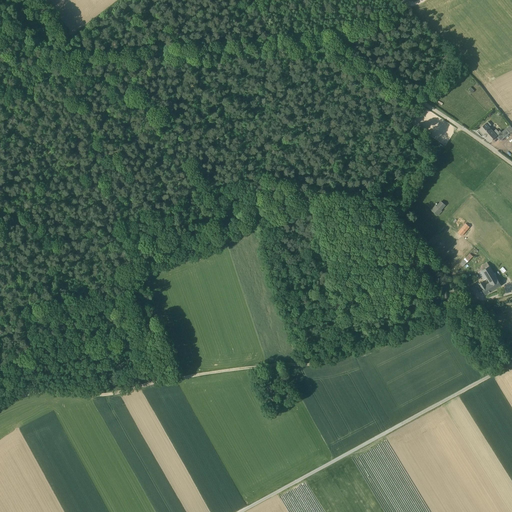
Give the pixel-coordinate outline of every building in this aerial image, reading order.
[(439,90),(441,93),(450,85),(447,82),(439,90)] [(490,141),(496,136),(501,141),(510,133),(507,130),(503,134),(499,130),(498,131),(496,129),(495,130),(489,124),(487,125),(486,123),(479,129),(490,141)] [(441,210),(445,205),(440,201),(436,206),(435,205),(431,210),(437,216),(442,211),(441,210)] [(470,227),(466,224),(466,223),(458,233),(462,236),(470,227)] [(464,265),(473,256),(470,253),(461,262),(464,265)] [(477,274),(479,277),(480,276),(483,280),(485,278),(489,283),(486,285),(484,281),(479,284),(476,287),(479,292),(482,289),(486,295),(501,285),(489,266),(477,274)]
